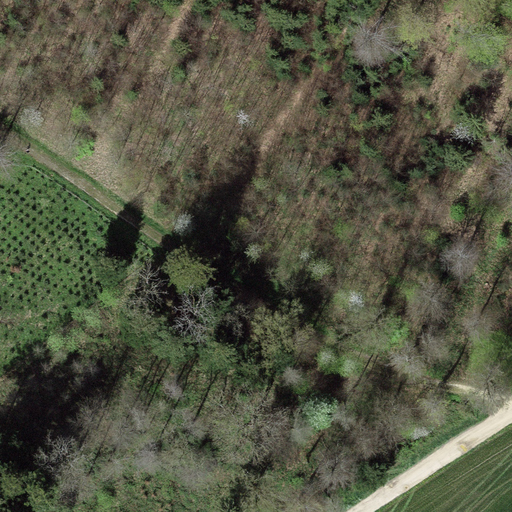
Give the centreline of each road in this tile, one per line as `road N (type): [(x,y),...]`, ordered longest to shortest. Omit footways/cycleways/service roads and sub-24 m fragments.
road 1 (track): [(0,126),(287,320),(432,387),(511,404)]
road 2 (track): [(511,413),(359,511)]
